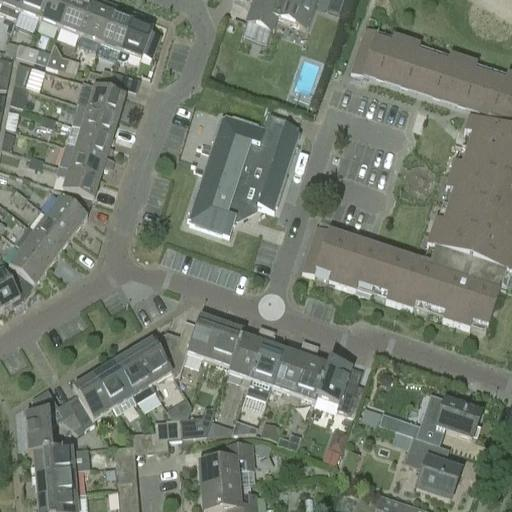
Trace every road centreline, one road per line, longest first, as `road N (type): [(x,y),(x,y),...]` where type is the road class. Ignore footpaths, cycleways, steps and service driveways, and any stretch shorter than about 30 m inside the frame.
road 1 (residential): [(115,268),(163,102),(191,79),(205,36),(175,0)]
road 2 (residential): [(511,389),(267,316)]
road 3 (residential): [(267,316),(115,268)]
road 4 (unknown): [(343,83),(485,126)]
road 5 (residential): [(0,347),(111,279),(115,268)]
road 6 (residential): [(308,182),(267,316)]
road 7 (residential): [(401,144),(330,124),(308,182)]
